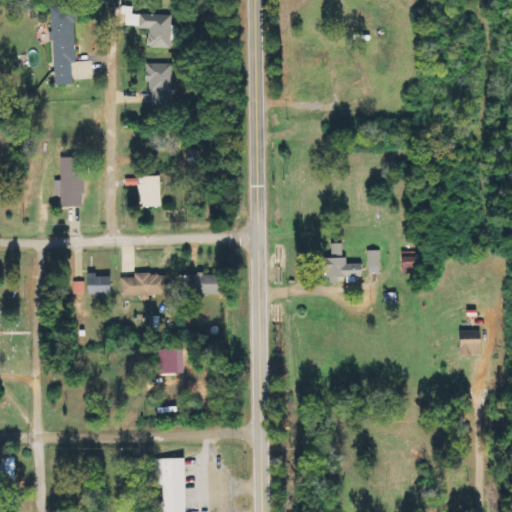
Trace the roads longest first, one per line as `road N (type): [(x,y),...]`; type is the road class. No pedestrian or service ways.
road 1 (tertiary): [(256,511),(250,0)]
road 2 (residential): [(37,511),(32,341),(39,241)]
road 3 (residential): [(255,433),(0,439)]
road 4 (residential): [(254,235),(0,240)]
road 5 (residential): [(110,238),(112,84)]
